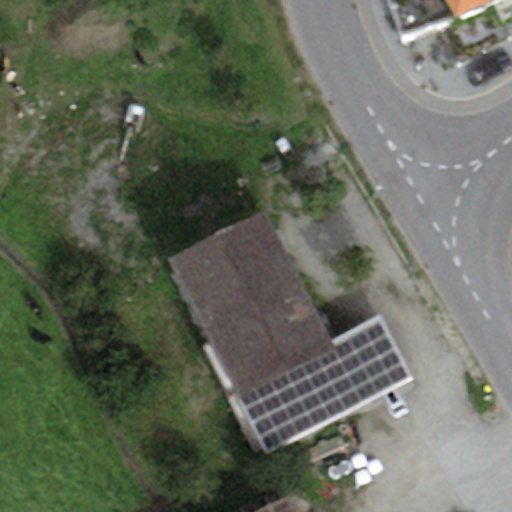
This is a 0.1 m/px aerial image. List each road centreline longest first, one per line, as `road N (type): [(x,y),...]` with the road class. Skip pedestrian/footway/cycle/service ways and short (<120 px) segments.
road 1 (tertiary): [(429,202),(357,88),(319,0)]
road 2 (tertiary): [(511,349),(429,202)]
